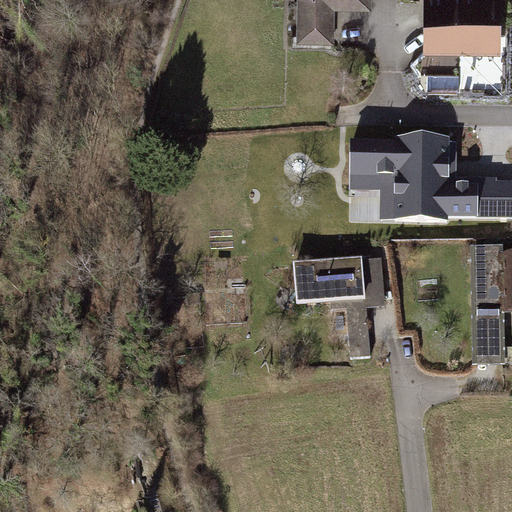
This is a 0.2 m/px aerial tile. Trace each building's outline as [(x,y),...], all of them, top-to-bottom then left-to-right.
[(298,0),(298,38),(335,39),(336,4),(371,5),(370,0),(298,0)] [(505,49),(504,0),(427,0),(428,49),(505,49)] [(461,60),(430,61),(431,73),(462,72),(461,60)] [(492,162),(439,163),(439,227),(493,226),(492,162)] [(504,313),(501,254),(501,246),(471,247),(473,368),(508,368),(504,313)] [(511,253),(501,254),(504,313),(511,312),(511,253)] [(364,262),(292,267),(295,312),(367,307),(364,262)]
